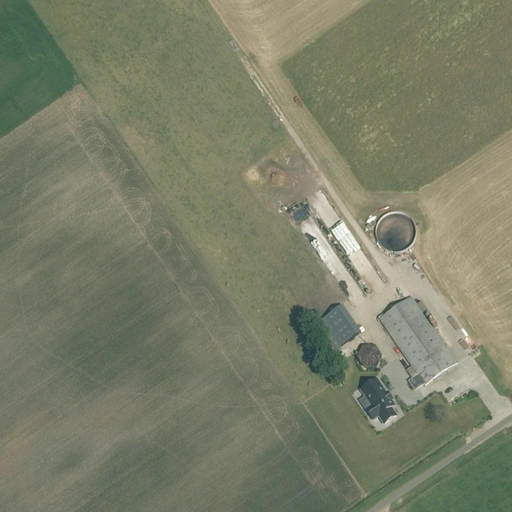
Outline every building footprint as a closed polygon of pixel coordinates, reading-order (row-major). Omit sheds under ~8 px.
[(358,212),(388,195),(381,183),(351,199),(358,212)] [(402,212),(420,199),(414,191),(396,204),(402,212)] [(367,209),(373,219),(388,211),(382,201),(367,209)] [(387,252),(394,254),(399,254),(405,252),(410,249),(413,245),(416,239),(416,234),(415,228),(412,222),(408,218),(402,215),(395,215),(389,216),(384,219),(379,224),(377,230),(377,237),(378,243),(382,248),(387,252)] [(408,382),(414,391),(424,384),(425,386),(456,365),(411,299),(380,320),(413,368),(406,372),(411,380),(408,382)] [(361,333),(343,307),(315,327),(333,353),(361,333)] [(381,332),(384,341),(389,339),(386,330),(381,332)] [(379,369),(378,346),(361,347),(362,370),(379,369)] [(379,418),(384,426),(397,417),(392,410),(395,407),(392,402),(393,401),(388,394),(387,394),(382,388),(378,390),(374,383),(361,392),(372,408),(366,411),(374,422),(379,418)]
